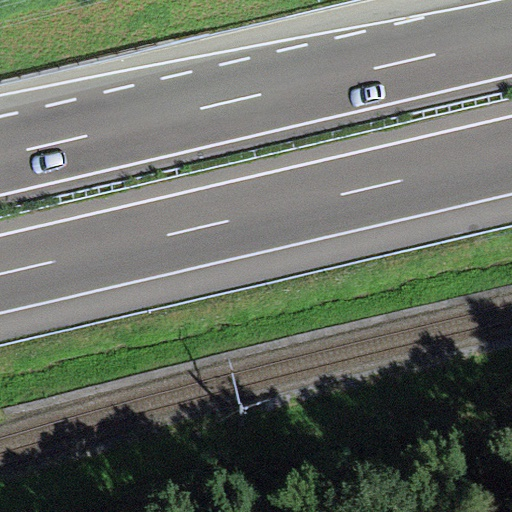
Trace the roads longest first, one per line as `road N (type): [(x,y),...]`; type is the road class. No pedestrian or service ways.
road 1 (motorway): [(511,36),(0,156)]
road 2 (motorway): [(0,273),(511,153)]
